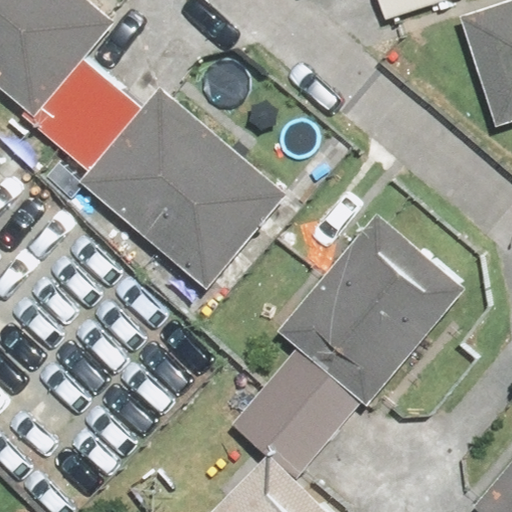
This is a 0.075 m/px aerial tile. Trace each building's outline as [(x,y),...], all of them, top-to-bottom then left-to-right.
[(0,0),(0,79),(37,113),(122,21),(99,0),(0,0)] [(474,0),(395,0),(402,22),(475,0),(474,0)] [(511,0),(476,11),(511,121),(511,0)] [(105,51),(46,115),(98,162),(157,98),(105,51)] [(100,168),(220,278),(306,184),(186,75),(100,168)] [(0,177),(17,161),(0,144),(0,177)] [(402,206),(303,314),(397,401),(497,293),(402,206)] [(311,339),(243,413),(305,470),(373,396),(311,339)] [(337,511),(273,453),(218,511),(337,511)] [(511,511),(511,468),(485,498),(501,511),(511,511)]
